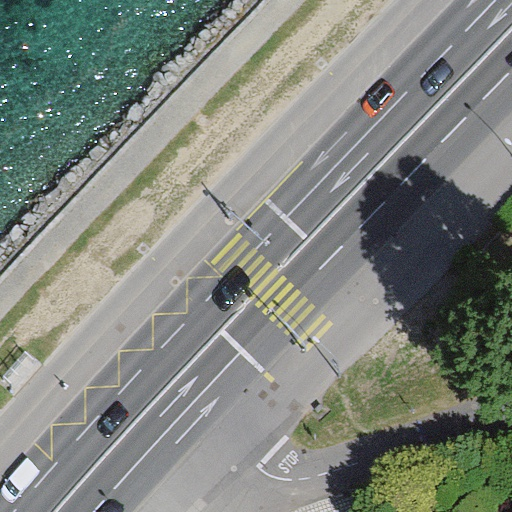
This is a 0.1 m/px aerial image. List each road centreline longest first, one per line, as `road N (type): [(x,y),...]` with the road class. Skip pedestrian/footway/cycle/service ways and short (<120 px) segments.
road 1 (primary): [(497,0),(14,511)]
road 2 (primary): [(192,405),(511,70)]
road 3 (residential): [(192,405),(269,475),(295,480),(511,412)]
road 4 (primary): [(100,511),(192,405)]
